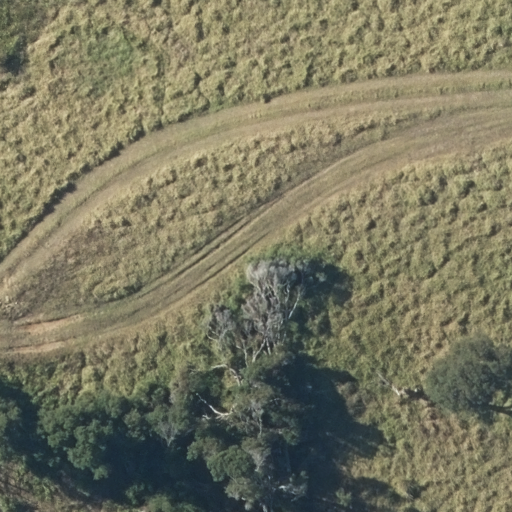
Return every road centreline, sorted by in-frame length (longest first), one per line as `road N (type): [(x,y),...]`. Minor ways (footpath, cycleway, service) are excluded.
road 1 (track): [(0,341),(95,339),(386,148),(511,129)]
road 2 (track): [(0,282),(116,170),(240,124),(423,92),(511,93)]
